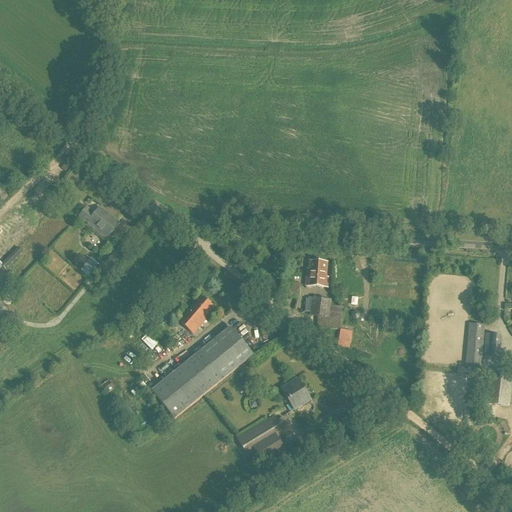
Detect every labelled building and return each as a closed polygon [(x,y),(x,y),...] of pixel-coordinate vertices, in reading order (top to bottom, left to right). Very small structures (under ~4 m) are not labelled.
[(94,214),(86,208),(79,216),(87,223),(85,226),(103,241),(106,237),(107,237),(119,223),(99,208),(94,214)] [(37,219),(31,212),(15,228),(22,234),(37,219)] [(0,262),(0,269),(3,267),(6,270),(23,252),(18,247),(1,264),(0,262)] [(326,279),(326,264),(310,263),(309,277),(307,277),(307,286),(327,287),(327,279),(326,279)] [(299,298),(300,284),(293,283),(294,276),(285,276),(284,298),(299,298)] [(214,308),(201,296),(191,307),(190,306),(177,320),(193,334),(206,320),(204,318),(214,308)] [(340,330),(343,310),(330,308),(331,300),(306,297),(305,312),(310,312),(309,316),(318,317),(317,328),(340,330)] [(481,369),(484,326),(469,324),(466,367),(481,369)] [(174,419),(253,356),(231,327),(151,391),(174,419)] [(342,349),(354,350),(356,332),(345,330),(342,349)] [(156,351),(163,344),(154,334),(146,341),(156,351)] [(499,358),(501,335),(485,334),(483,357),(499,358)] [(143,348),(142,353),(154,356),(156,351),(143,348)] [(398,356),(390,366),(397,372),(406,363),(398,356)] [(507,407),(511,373),(492,371),(487,404),(507,407)] [(118,373),(111,376),(114,383),(120,381),(118,373)] [(294,411),(311,401),(298,379),(281,389),(294,411)] [(110,386),(112,391),(122,387),(121,382),(110,386)] [(147,383),(135,392),(139,397),(151,388),(147,383)] [(263,465),(286,452),(279,440),(286,436),(274,416),(237,439),(249,458),(256,454),(263,465)]
